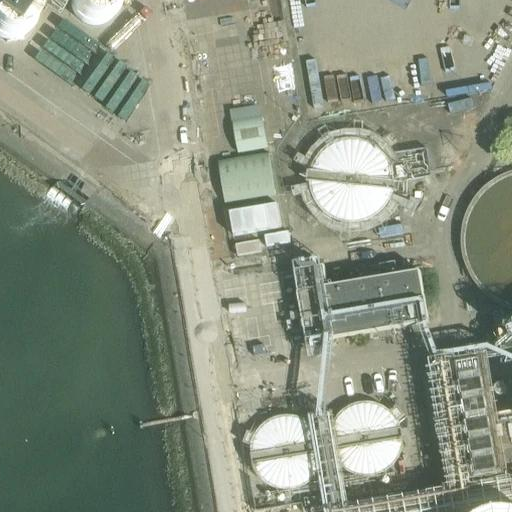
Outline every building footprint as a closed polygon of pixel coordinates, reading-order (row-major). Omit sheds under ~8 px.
[(11,0),(4,9),(0,17),(0,27),(5,41),(17,50),(29,53),(43,44),(51,34),(54,22),(56,16),(82,13),(84,23),(95,30),(106,36),(121,33),(130,27),(136,11),(135,0),(11,0)] [(262,118),(233,123),(239,155),(268,150),(262,118)] [(309,174),(313,204),(331,221),(357,224),(381,211),(389,196),(388,169),(373,149),(348,142),(326,150),(309,174)] [(269,153),(218,161),(224,205),(276,197),(269,153)] [(307,345),(430,324),(421,273),(328,289),(325,268),(295,273),(307,345)] [(511,414),(499,417),(488,355),(443,363),(444,368),(430,371),(450,490),(509,480),(508,472),(511,471),(511,414)] [(327,431),(331,461),(349,477),(375,481),(399,468),(407,452),(406,426),(391,406),(366,399),(344,406),(327,431)] [(327,454),(327,453),(326,446),(324,438),(320,430),(315,425),(309,421),(302,417),(293,415),(287,415),(279,416),(273,418),(267,422),(260,427),(255,434),(253,439),(251,446),(250,454),(251,462),(253,468),(258,476),(262,481),(268,486),(276,489),(285,491),(291,491),(298,490),(305,488),(312,484),(316,480),(321,473),(324,467),(326,460),(327,454)]
